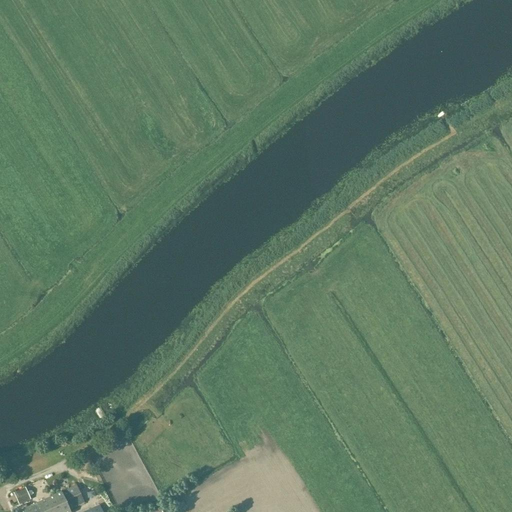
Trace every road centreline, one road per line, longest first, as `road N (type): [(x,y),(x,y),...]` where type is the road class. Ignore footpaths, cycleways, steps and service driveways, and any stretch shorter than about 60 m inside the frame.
road 1 (track): [(365,197),(236,297),(113,433),(0,490)]
road 2 (track): [(0,99),(32,160),(62,258),(89,282)]
